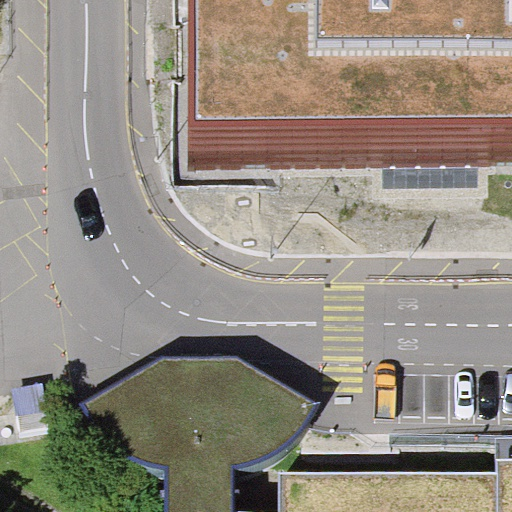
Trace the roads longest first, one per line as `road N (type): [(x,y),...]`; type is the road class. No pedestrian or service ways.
road 1 (unclassified): [(511,324),(164,324)]
road 2 (unclassified): [(106,259),(89,160),(87,0)]
road 3 (unclassified): [(106,259),(71,293),(78,331),(111,353),(133,352),(164,324)]
